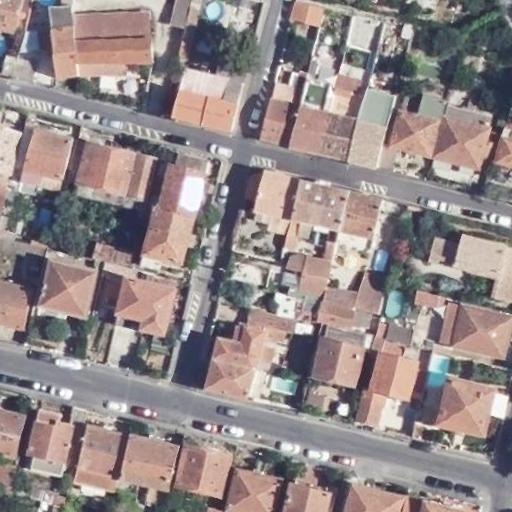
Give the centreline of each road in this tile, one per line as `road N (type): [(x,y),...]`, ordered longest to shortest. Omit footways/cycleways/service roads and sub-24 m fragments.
road 1 (residential): [(170,406),(503,487)]
road 2 (residential): [(511,215),(239,150)]
road 3 (residential): [(239,150),(170,406)]
road 4 (residential): [(239,150),(0,89)]
road 5 (residential): [(0,363),(170,406)]
road 6 (residential): [(278,0),(239,150)]
